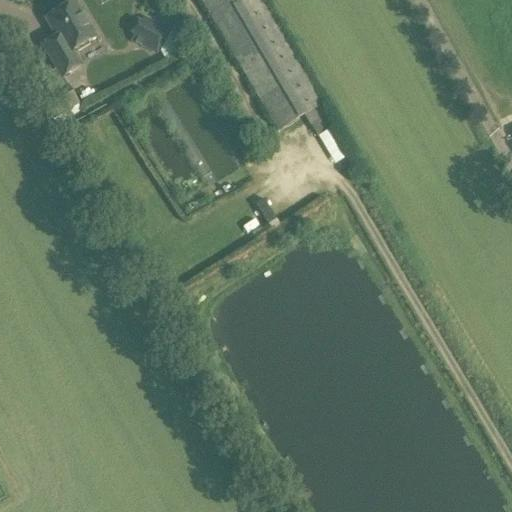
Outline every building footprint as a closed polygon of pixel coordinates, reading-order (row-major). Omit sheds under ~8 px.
[(335,129),(329,118),(323,107),(324,106),(261,0),(198,0),(277,133),(304,118),(316,139),(335,129)] [(60,80),(75,71),(66,56),(96,39),(75,2),(45,19),(61,47),(46,55),(60,80)] [(169,31),(144,17),(141,23),(137,21),(130,34),(134,36),(131,42),(156,55),(169,31)] [(175,27),(161,53),(166,62),(188,49),(176,26),(175,27)] [(51,122),(79,106),(68,86),(40,103),(51,122)] [(325,136),(343,166),(357,158),(339,128),(325,136)]
